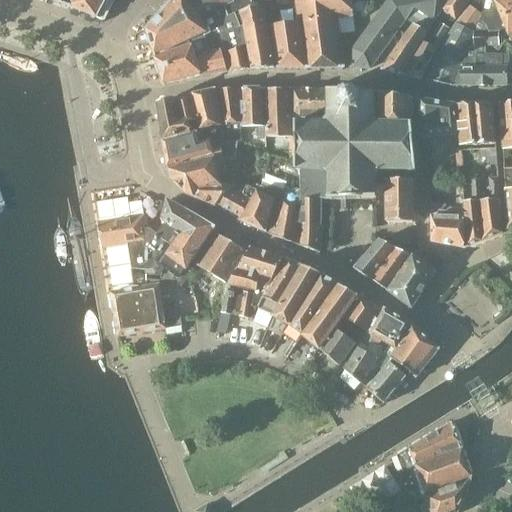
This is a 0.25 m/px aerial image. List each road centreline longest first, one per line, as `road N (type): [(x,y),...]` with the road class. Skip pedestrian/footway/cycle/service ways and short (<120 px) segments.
road 1 (residential): [(128,98),(237,81),(511,93)]
road 2 (residential): [(121,366),(177,496),(219,506),(354,420)]
road 3 (tertiary): [(417,320),(243,233),(140,170)]
road 4 (residential): [(354,420),(280,368),(250,357),(121,366)]
road 5 (residential): [(94,172),(84,199),(111,356),(121,366)]
road 6 (residential): [(63,28),(94,172)]
road 7 (tertiary): [(481,491),(492,431),(486,406),(454,358)]
road 8 (residential): [(417,320),(458,265),(511,239)]
